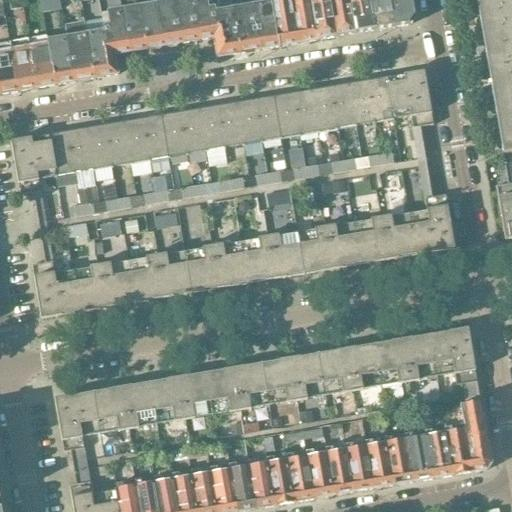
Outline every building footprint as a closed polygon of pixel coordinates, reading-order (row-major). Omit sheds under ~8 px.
[(52,9),(51,0),(47,0),(41,1),(42,11),(52,9)] [(195,43),(188,0),(185,0),(166,3),(173,47),(195,43)] [(206,0),(188,0),(195,43),(213,40),(213,43),(218,42),(214,13),(213,8),(208,9),(206,0)] [(271,0),(272,3),(279,49),(298,46),(291,0),(271,0)] [(310,0),(291,0),(298,46),(317,42),(310,0)] [(329,0),(310,0),(317,42),(336,39),(329,0)] [(329,0),(336,39),(354,36),(347,0),(329,0)] [(366,0),(347,0),(354,36),(372,33),(366,0)] [(392,29),(389,8),(387,0),(366,0),(372,33),(392,29)] [(511,0),(474,0),(477,9),(511,3),(511,0)] [(173,47),(166,3),(146,7),(154,50),(173,47)] [(272,3),(250,7),(258,52),(279,49),(272,3)] [(511,3),(477,9),(479,25),(511,19),(511,3)] [(414,20),(411,4),(389,8),(392,29),(409,27),(414,20)] [(154,50),(146,7),(119,11),(126,55),(154,50)] [(250,7),(232,10),(239,56),(258,52),(250,7)] [(232,10),(214,13),(218,42),(213,43),(216,60),(239,56),(232,10)] [(102,27),(102,31),(106,58),(113,57),(114,57),(126,55),(119,11),(105,14),(106,26),(102,27)] [(511,19),(479,25),(482,41),(511,36),(511,19)] [(102,31),(84,34),(92,81),(117,77),(114,57),(113,57),(106,58),(102,31)] [(84,34),(65,38),(72,84),(92,81),(84,34)] [(511,36),(482,41),(485,57),(511,52),(511,36)] [(45,38),(26,41),(33,91),(53,88),(45,41),(45,38)] [(65,38),(45,41),(53,88),(72,84),(65,38)] [(26,41),(8,44),(17,94),(33,91),(26,41)] [(8,44),(0,45),(0,96),(17,94),(8,44)] [(511,52),(485,57),(488,73),(511,69),(511,52)] [(511,69),(488,73),(490,90),(511,85),(511,69)] [(423,73),(405,76),(412,118),(410,118),(417,161),(425,160),(420,129),(433,127),(423,73)] [(405,76),(385,80),(392,122),(393,122),(393,121),(410,118),(412,118),(405,76)] [(385,80),(366,83),(374,125),(375,125),(374,124),(391,121),(391,122),(392,122),(385,80)] [(366,83),(348,86),(355,128),(356,128),(356,127),(372,124),(373,125),(374,125),(366,83)] [(511,85),(490,90),(493,106),(511,102),(511,85)] [(348,86),(329,89),(336,131),(337,131),(354,128),(355,128),(348,86)] [(329,89),(310,92),(318,135),(319,134),(335,131),(335,132),(336,131),(329,89)] [(310,92),(292,95),(299,138),(300,138),(300,137),(316,134),(317,135),(318,135),(310,92)] [(292,95),(273,99),(280,141),(281,141),(281,140),(298,137),(298,138),(299,138),(292,95)] [(273,99),(254,102),(261,144),(262,144),(262,143),(279,140),(279,141),(280,141),(273,99)] [(254,102),(236,105),(243,147),(244,147),(244,146),(260,144),(261,144),(254,102)] [(511,102),(493,106),(496,122),(511,118),(511,102)] [(236,105),(217,108),(224,150),(225,150),(241,147),(242,147),(243,147),(236,105)] [(217,108),(198,111),(205,154),(206,153),(223,150),(223,151),(224,150),(217,108)] [(198,111),(180,114),(187,157),(188,157),(188,156),(204,153),(204,154),(205,154),(198,111)] [(180,114),(161,118),(168,160),(169,160),(169,159),(185,156),(186,157),(187,157),(180,114)] [(161,118),(142,121),(149,163),(150,163),(150,162),(166,159),(167,160),(168,160),(161,118)] [(511,118),(496,122),(499,138),(511,135),(511,118)] [(142,121),(123,124),(130,166),(131,166),(131,165),(148,163),(149,163),(142,121)] [(123,124),(104,127),(112,170),(113,169),(112,169),(129,166),(129,167),(130,166),(123,124)] [(104,127),(86,130),(93,173),(94,173),(94,172),(110,169),(110,170),(112,170),(104,127)] [(86,130),(67,133),(74,176),(75,176),(75,175),(92,172),(92,173),(93,173),(86,130)] [(67,133),(49,137),(56,179),(57,179),(56,178),(73,175),(73,176),(74,176),(67,133)] [(511,135),(499,138),(502,155),(511,153),(511,135)] [(49,137),(29,140),(36,182),(38,181),(54,178),(55,179),(56,179),(49,137)] [(29,140),(10,143),(19,197),(32,195),(37,225),(45,224),(38,181),(36,182),(29,140)] [(391,155),(379,157),(381,167),(393,165),(391,155)] [(367,159),(369,169),(381,167),(379,157),(367,159)] [(504,242),(511,240),(511,160),(511,159),(503,161),(507,186),(495,188),(504,242)] [(354,162),(342,164),(343,174),(355,172),(354,162)] [(330,166),(332,176),(343,174),(342,164),(330,166)] [(316,168),(305,170),(306,180),(318,178),(316,168)] [(454,250),(444,197),(431,199),(426,168),(418,169),(426,212),(428,212),(435,253),(454,250)] [(293,172),(294,182),(306,180),(305,170),(293,172)] [(279,174),(267,176),(268,186),(280,184),(279,174)] [(255,178),(257,188),(268,186),(267,176),(255,178)] [(241,181),(229,183),(231,193),(243,191),(241,181)] [(218,185),(219,195),(231,193),(229,183),(218,185)] [(204,187),(192,189),(194,199),(206,197),(204,187)] [(180,191),(182,201),(194,199),(192,189),(180,191)] [(166,193),(154,195),(156,205),(168,203),(166,193)] [(142,197),(144,207),(156,205),(154,195),(142,197)] [(129,200),(117,202),(119,212),(131,210),(129,200)] [(105,204),(107,214),(119,212),(117,202),(105,204)] [(92,206),(80,208),(81,218),(93,216),(92,206)] [(68,210),(70,220),(81,218),(80,208),(68,210)] [(435,253),(428,212),(426,212),(408,215),(415,257),(435,253)] [(61,213),(45,216),(46,224),(63,221),(61,213)] [(174,214),(161,216),(163,228),(176,226),(174,214)] [(415,257),(408,215),(391,218),(390,217),(380,219),(387,262),(415,257)] [(387,262),(380,219),(370,221),(370,222),(352,225),(359,266),(387,262)] [(126,236),(138,234),(136,222),(124,224),(126,236)] [(101,237),(122,235),(121,223),(100,224),(101,237)] [(334,227),(324,229),(331,271),(359,266),(352,225),(335,228),(334,227)] [(73,228),(66,229),(67,240),(75,239),(73,228)] [(331,271),(324,229),(314,230),(314,231),(296,234),(303,276),(331,271)] [(59,317),(52,276),(54,275),(47,232),(39,234),(44,265),(31,267),(40,321),(59,317)] [(303,276),(296,234),(278,237),(278,236),(268,238),(275,281),(303,276)] [(275,281),(268,238),(257,240),(257,241),(240,244),(247,285),(275,281)] [(247,285),(240,244),(222,247),(222,246),(212,248),(219,290),(247,285)] [(219,290),(212,248),(201,249),(201,250),(184,253),(191,295),(219,290)] [(191,295),(184,253),(166,256),(155,257),(162,300),(191,295)] [(162,300),(155,257),(145,259),(145,260),(127,263),(134,305),(162,300)] [(134,305),(127,263),(110,266),(110,265),(99,267),(106,309),(134,305)] [(106,309),(99,267),(89,269),(72,272),(79,314),(106,309)] [(79,314),(72,272),(54,275),(52,276),(59,317),(79,314)] [(478,397),(467,330),(449,333),(456,375),(453,375),(455,387),(462,386),(464,399),(478,397)] [(456,375),(449,333),(429,337),(436,378),(453,375),(456,375)] [(436,378),(429,337),(401,341),(408,384),(418,382),(418,381),(436,378)] [(408,384),(401,341),(373,346),(380,388),(397,385),(398,386),(408,384)] [(380,388),(373,346),(345,351),(352,393),(362,392),(362,391),(380,388)] [(352,393),(345,351),(317,356),(324,397),(341,394),(342,395),(352,393)] [(324,397),(317,356),(289,360),(296,403),(306,401),(306,400),(324,397)] [(296,403),(289,360),(261,365),(268,407),(285,404),(286,405),(296,403)] [(268,407),(261,365),(232,370),(240,412),(250,411),(250,410),(268,407)] [(240,412),(232,370),(204,375),(212,416),(229,413),(229,414),(240,412)] [(212,416),(204,375),(176,379),(184,422),(194,420),(194,419),(212,416)] [(184,422),(176,379),(148,384),(156,426),(173,423),(173,424),(184,422)] [(156,426),(148,384),(120,389),(128,431),(138,430),(138,429),(156,426)] [(128,431),(120,389),(92,394),(99,435),(117,432),(117,433),(128,431)] [(424,403),(440,401),(439,390),(423,392),(424,403)] [(99,435),(92,394),(72,397),(79,439),(82,438),(99,435)] [(79,439),(72,397),(54,400),(63,454),(69,453),(72,466),(86,464),(82,438),(79,439)] [(479,402),(459,406),(459,407),(463,430),(471,474),(486,472),(491,465),(479,402)] [(257,424),(245,426),(247,435),(259,433),(257,424)] [(441,429),(442,434),(450,478),(471,474),(463,430),(449,432),(448,428),(441,429)] [(321,430),(283,437),(284,445),(322,438),(321,430)] [(422,433),(423,437),(430,481),(450,478),(442,434),(430,436),(429,431),(422,433)] [(402,436),(402,440),(410,485),(430,481),(423,437),(409,439),(409,435),(402,436)] [(382,439),(383,444),(391,488),(410,485),(402,440),(389,443),(388,438),(382,439)] [(272,439),(264,440),(266,454),(274,453),(272,439)] [(363,443),(363,447),(371,491),(391,488),(383,444),(371,446),(370,442),(363,443)] [(342,446),(342,451),(350,495),(371,491),(363,447),(350,449),(349,445),(342,446)] [(323,450),(323,454),(331,498),(350,495),(342,451),(330,453),(330,448),(323,450)] [(206,450),(187,454),(189,461),(207,458),(206,450)] [(303,453),(303,457),(311,501),(331,498),(323,454),(311,456),(310,452),(303,453)] [(187,454),(168,457),(170,464),(189,461),(187,454)] [(284,456),(285,460),(293,505),(311,501),(303,457),(292,459),(291,455),(284,456)] [(264,460),(264,464),(272,508),(293,505),(285,460),(272,463),(271,458),(264,460)] [(244,462),(245,467),(253,511),(272,508),(264,464),(252,466),(252,461),(244,462)] [(227,470),(226,470),(233,511),(249,511),(253,511),(245,467),(236,468),(236,464),(226,466),(227,470)] [(207,469),(208,473),(214,511),(233,511),(226,470),(215,472),(214,468),(207,469)] [(75,486),(68,487),(72,511),(93,511),(91,496),(87,471),(73,473),(75,486)] [(188,472),(188,477),(194,511),(214,511),(208,473),(196,475),(195,471),(188,472)] [(177,479),(176,474),(169,475),(170,480),(175,511),(194,511),(188,477),(177,479)] [(150,478),(151,483),(156,511),(175,511),(170,480),(159,482),(158,477),(150,478)] [(131,481),(132,486),(136,511),(156,511),(151,483),(140,485),(139,480),(131,481)] [(120,483),(114,484),(115,491),(114,491),(117,511),(136,511),(132,486),(121,488),(120,483)] [(108,493),(91,496),(93,511),(117,511),(114,491),(108,492),(108,493)]
